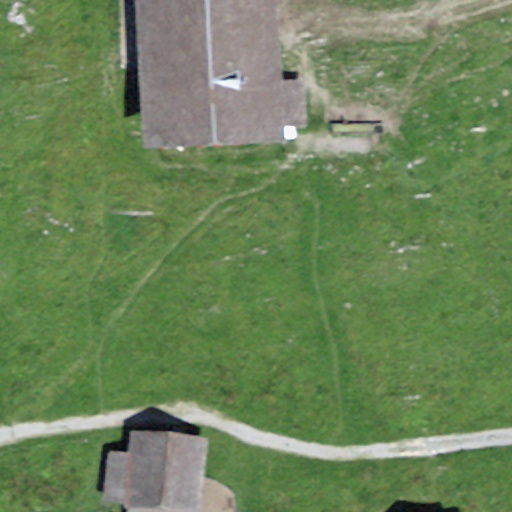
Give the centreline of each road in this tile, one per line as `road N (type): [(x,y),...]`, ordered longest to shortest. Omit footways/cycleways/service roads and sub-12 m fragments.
road 1 (track): [(511,431),(388,449),(317,446),(188,411),(0,429)]
road 2 (track): [(339,28),(427,19),(484,0)]
